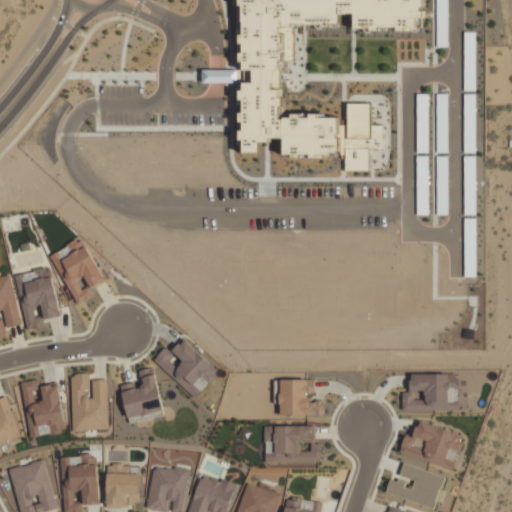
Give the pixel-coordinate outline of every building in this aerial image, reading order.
[(241,0),(242,68),(260,68),(261,81),(243,81),(243,153),(261,153),(261,139),(285,139),(285,155),(341,155),(341,114),(284,114),(284,0),(241,0)] [(448,0),(439,0),(437,0),(437,32),(447,32),(448,0)] [(237,70),(202,70),(202,82),(236,83),(237,70)] [(417,152),(428,152),(428,94),(416,94),(417,152)] [(448,152),(448,94),(436,94),(437,152),(448,152)] [(476,94),(464,94),(464,152),(476,152),(476,94)] [(347,103),(347,138),(339,138),(339,155),(345,155),(345,171),(369,171),(369,149),(383,149),(383,125),(370,125),(370,103),(347,103)] [(428,156),(417,156),(416,215),(428,215),(428,156)] [(448,156),(437,156),(437,215),(448,215),(448,156)] [(475,215),(476,156),(465,156),(463,214),(475,215)] [(105,281),(81,237),(49,255),(77,305),(93,295),(88,286),(81,290),(76,280),(84,276),(91,289),(105,281)] [(51,267),(16,274),(26,330),(44,327),(43,319),(60,316),(51,267)] [(21,325),(10,275),(0,277),(0,335),(4,335),(0,317),(0,312),(3,312),(6,328),(21,325)] [(153,360),(195,397),(219,371),(183,339),(172,351),(166,346),(153,360)] [(128,422),(163,416),(154,367),(136,371),(138,381),(121,384),(128,422)] [(402,410),(467,410),(467,380),(457,380),(458,373),(410,373),(410,392),(402,392),(402,410)] [(72,431),(109,429),(107,379),(92,380),(92,392),(89,393),(89,374),(70,375),(72,431)] [(29,437),(65,432),(58,382),(41,385),(43,401),(36,402),(34,380),(22,381),(29,437)] [(0,444),(21,436),(6,396),(0,398),(0,444)] [(399,452),(453,469),(463,435),(418,421),(413,438),(404,436),(399,452)] [(274,425),(274,431),(265,431),(265,462),(321,462),(321,442),(315,442),(315,425),(274,425)] [(100,504),(96,454),(59,457),(63,511),(80,511),(82,511),(81,504),(74,504),(73,490),(81,489),(83,505),(100,504)] [(8,469),(19,511),(41,511),(57,508),(44,460),(8,469)] [(106,506),(140,506),(141,474),(129,474),(129,465),(107,464),(106,506)] [(386,493),(434,508),(444,476),(403,464),(399,476),(415,480),(412,489),(403,487),(404,483),(390,478),(386,493)] [(182,511),(189,471),(153,465),(146,508),(166,511),(182,511)] [(188,511),(227,511),(236,483),(200,473),(188,511)] [(274,511),(280,493),(245,483),(236,511),(274,511)] [(319,511),(321,501),(285,497),(283,511),(319,511)]
